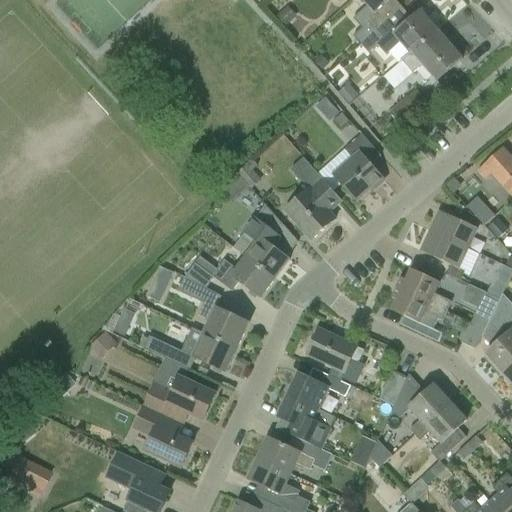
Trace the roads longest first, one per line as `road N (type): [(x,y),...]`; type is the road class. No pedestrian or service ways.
road 1 (residential): [(311,287),(511,119)]
road 2 (residential): [(190,511),(291,305),(311,287)]
road 3 (residential): [(511,430),(450,364),(360,322),(311,287)]
